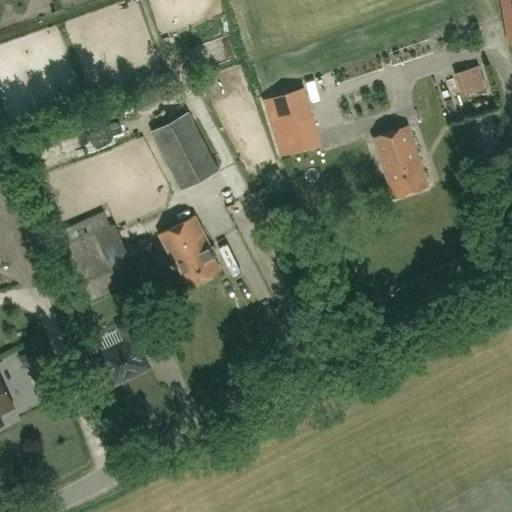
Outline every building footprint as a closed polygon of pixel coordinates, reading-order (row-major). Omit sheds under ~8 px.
[(511,42),(511,0),(502,0),(506,23),(509,43),(511,42)] [(452,69),(457,93),(487,86),(482,63),(452,69)] [(271,100),(288,153),(320,143),(304,90),(271,100)] [(181,188),(218,169),(187,111),(150,130),(181,188)] [(396,196),(426,186),(418,164),(420,163),(408,126),(374,138),(387,175),(389,174),(396,196)] [(50,140),(37,146),(47,168),(60,162),(50,140)] [(189,287),(221,270),(209,247),(211,246),(195,215),(159,234),(175,265),(177,264),(189,287)] [(94,228),(89,218),(51,235),(81,301),(140,276),(132,258),(152,253),(148,236),(125,240),(116,218),(94,228)] [(159,337),(147,313),(119,327),(126,340),(98,354),(113,384),(149,366),(138,345),(143,342),(144,344),(159,337)]
